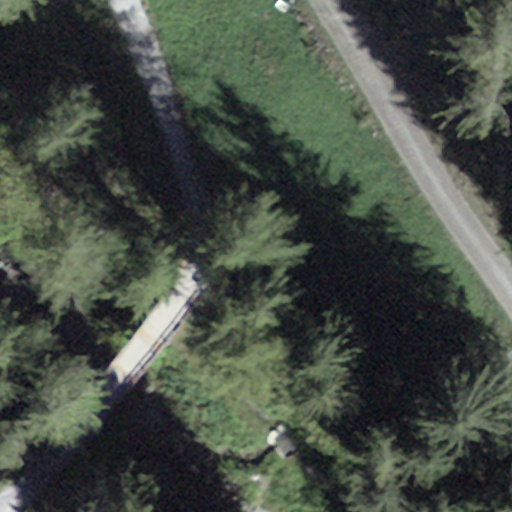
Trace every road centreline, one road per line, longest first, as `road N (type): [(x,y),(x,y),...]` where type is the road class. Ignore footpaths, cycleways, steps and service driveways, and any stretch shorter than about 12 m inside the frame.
road 1 (track): [(115,0),(167,123),(183,241),(160,332),(31,467),(0,489)]
road 2 (track): [(345,0),(511,295)]
